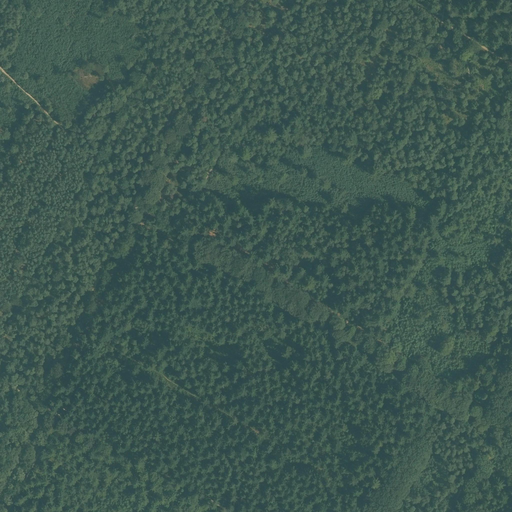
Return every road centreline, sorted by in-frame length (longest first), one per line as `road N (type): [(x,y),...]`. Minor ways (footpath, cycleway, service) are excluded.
road 1 (track): [(342,326),(511,432)]
road 2 (track): [(198,248),(218,249),(342,326)]
road 3 (track): [(0,69),(113,182)]
road 4 (unknown): [(511,133),(483,112),(464,57),(442,35),(446,0)]
road 5 (track): [(398,0),(511,64)]
